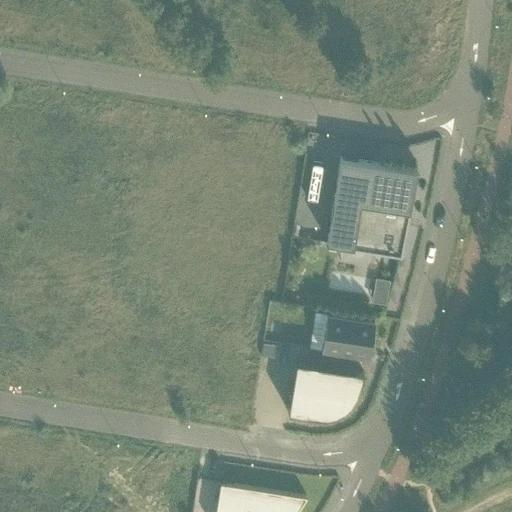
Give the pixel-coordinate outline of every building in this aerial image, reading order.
[(326,240),(326,242),(400,253),(416,169),(415,169),(340,157),(326,240)] [(284,323),(289,302),(270,298),(265,319),(284,323)] [(368,356),(374,321),(326,313),(320,349),(368,356)] [(263,343),(261,355),(273,357),(275,345),(263,343)] [(323,416),(333,415),(343,409),(349,403),(355,393),(363,372),(295,361),(287,412),(305,415),(323,416)] [(295,511),(306,495),(220,482),(214,511),(295,511)]
